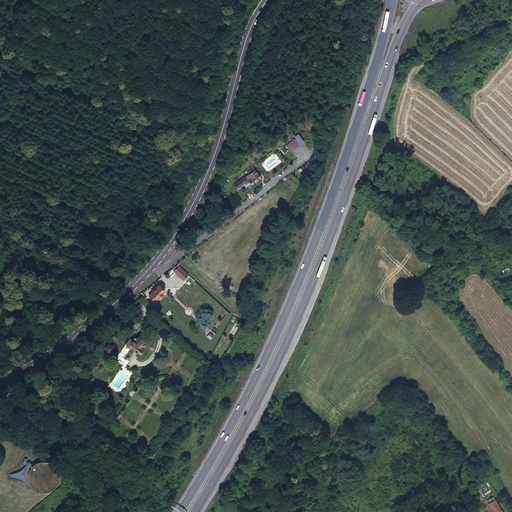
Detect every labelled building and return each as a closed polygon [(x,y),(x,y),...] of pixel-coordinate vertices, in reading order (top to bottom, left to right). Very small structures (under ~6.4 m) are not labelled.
[(288,143),(292,149),(300,144),(296,138),(288,143)] [(255,170),(249,174),(254,182),(260,177),(255,170)] [(171,269),(178,278),(184,274),(176,264),(171,269)] [(158,285),(148,295),(153,299),(155,296),(157,298),(164,291),(158,285)] [(130,338),(126,344),(130,347),(130,346),(138,351),(140,351),(142,348),(141,346),(145,341),(139,336),(137,338),(136,337),(133,337),(132,339),(130,338)] [(95,359),(99,362),(106,353),(102,351),(95,359)] [(30,473),(24,472),(22,482),(28,483),(28,484),(29,484),(29,485),(29,486),(30,487),(31,488),(31,489),(32,489),(32,490),(33,490),(33,491),(34,492),(35,492),(36,493),(37,493),(38,494),(39,494),(40,495),(41,495),(42,495),(43,495),(44,495),(45,495),(46,495),(48,495),(49,494),(50,493),(51,493),(52,492),(53,492),(54,491),(55,490),(56,489),(56,488),(57,488),(57,487),(58,486),(58,485),(58,484),(59,483),(59,482),(59,481),(59,480),(59,479),(59,478),(59,477),(59,476),(59,475),(59,474),(58,473),(58,472),(57,471),(56,470),(56,469),(55,469),(54,468),(53,467),(52,466),(51,466),(50,465),(49,465),(48,464),(47,464),(46,464),(45,464),(44,464),(43,464),(42,464),(41,464),(40,464),(39,465),(38,465),(36,466),(35,466),(34,467),(33,468),(32,468),(32,469),(31,471),(30,472),(30,473)] [(501,511),(494,500),(488,504),(492,511),(501,511)]
